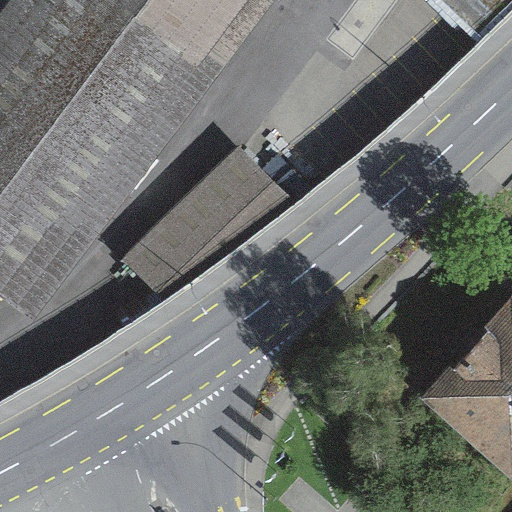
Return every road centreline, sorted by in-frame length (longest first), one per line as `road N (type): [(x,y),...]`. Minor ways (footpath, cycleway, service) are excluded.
road 1 (primary): [(511,85),(277,295),(116,408)]
road 2 (unknown): [(328,0),(192,163)]
road 3 (primary): [(116,408),(0,473)]
